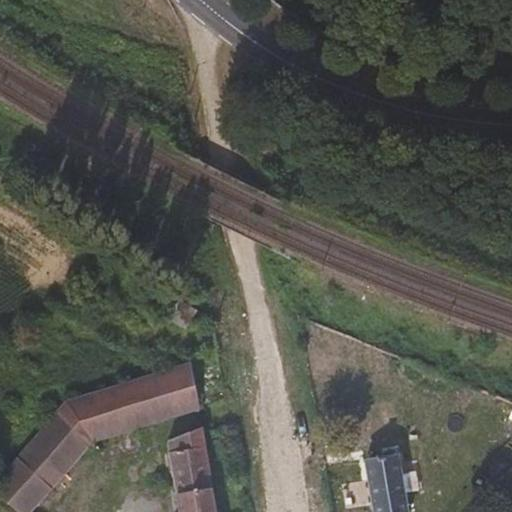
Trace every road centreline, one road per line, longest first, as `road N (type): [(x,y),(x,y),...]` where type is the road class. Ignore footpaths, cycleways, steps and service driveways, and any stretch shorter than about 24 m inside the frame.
road 1 (track): [(195,0),(286,511)]
road 2 (tertiary): [(200,0),(335,86),(422,112),(511,124)]
